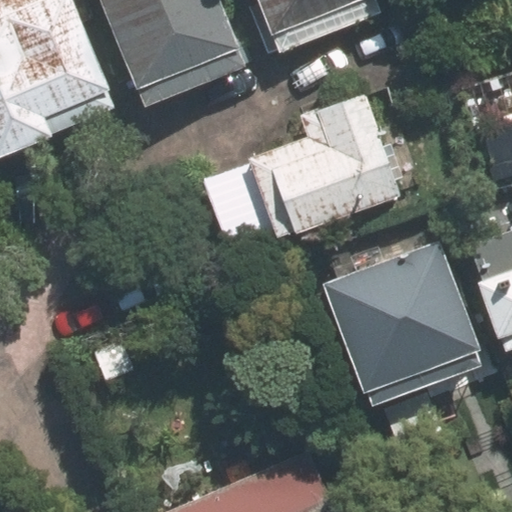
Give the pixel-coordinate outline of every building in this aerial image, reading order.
[(0,0),(0,130),(13,161),(68,138),(56,110),(119,83),(83,0),(0,0)] [(110,0),(158,112),(256,71),(226,0),(110,0)] [(392,0),(245,0),(267,57),(395,8),(392,0)] [(410,194),(366,88),(310,111),(319,131),(204,179),(233,249),(296,223),(303,238),(410,194)] [(511,226),(474,241),(511,342),(511,341),(511,226)] [(494,367),(444,237),(333,279),(382,410),(494,367)] [(310,444),(165,511),(342,511),(318,460),(310,444)]
